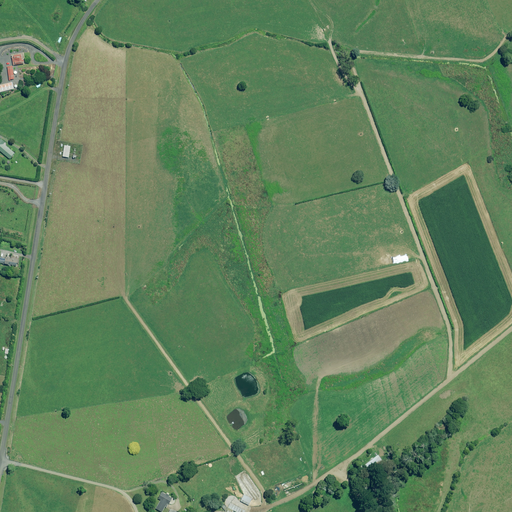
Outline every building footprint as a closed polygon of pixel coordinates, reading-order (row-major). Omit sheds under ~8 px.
[(14,56),(15,66),(27,64),(25,54),(14,56)] [(14,83),(0,86),(0,89),(1,93),(15,90),(14,83)] [(1,139),(0,139),(0,150),(9,159),(14,153),(3,144),(5,142),(1,139)] [(19,259),(6,256),(5,259),(0,258),(0,257),(0,262),(16,266),(17,263),(18,263),(19,259)] [(381,460),(377,455),(365,465),(367,468),(372,465),(373,466),(381,460)] [(166,495),(162,492),(158,499),(160,500),(156,508),(161,511),(167,503),(169,504),(172,498),(168,496),(168,495),(166,494),(166,495)] [(252,499),(244,494),(240,501),(249,505),(252,499)] [(244,511),(245,511),(230,503),(225,511),(232,511),(233,510),(236,511),(244,511)]
